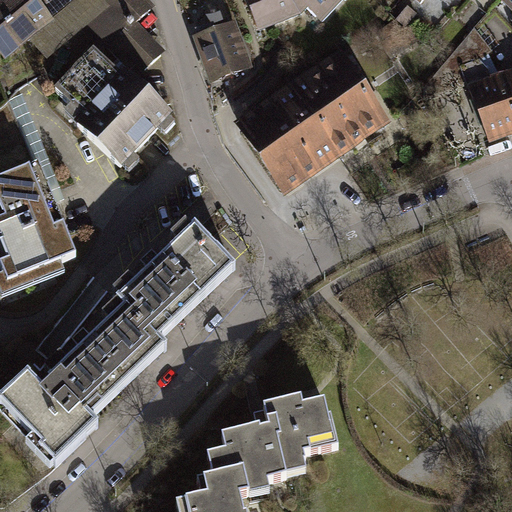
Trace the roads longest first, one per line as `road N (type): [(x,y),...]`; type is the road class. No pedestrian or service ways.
road 1 (residential): [(70,511),(304,264)]
road 2 (residential): [(166,0),(206,136),(231,183),(304,264)]
road 3 (residential): [(304,264),(511,175)]
